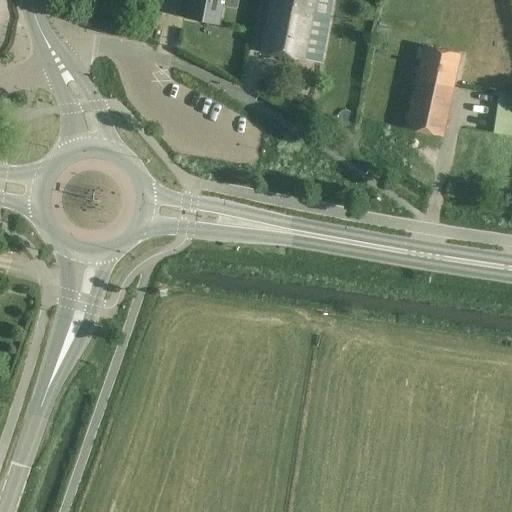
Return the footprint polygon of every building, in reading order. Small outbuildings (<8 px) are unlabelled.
[(218,23),(218,25),(219,25),(224,0),(187,0),(184,18),(185,19),(186,17),(208,21),(218,23)] [(261,51),(261,52),(320,63),(324,43),(329,19),(332,0),(271,0),(262,51),(261,51)] [(459,54),(424,46),(406,129),(442,136),(459,54)] [(306,91),(295,99),(301,107),(312,99),(306,91)] [(511,95),(499,93),(492,133),(511,135),(511,95)]
